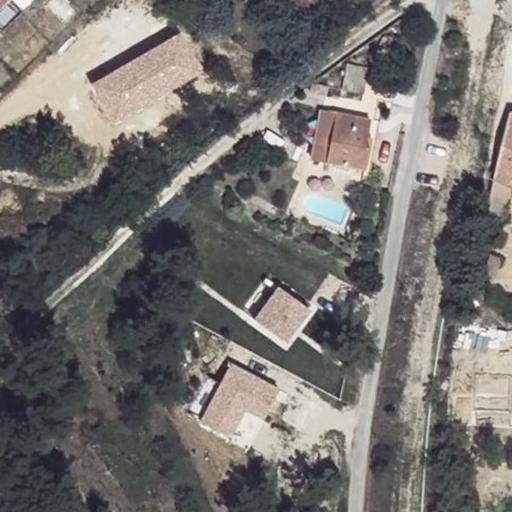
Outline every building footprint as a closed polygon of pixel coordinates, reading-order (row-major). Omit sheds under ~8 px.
[(0,0),(0,12),(13,0),(0,0)] [(343,88),(363,92),(370,66),(348,63),(343,88)] [(371,97),(385,99),(387,88),(373,85),(371,97)] [(312,86),(311,95),(328,98),(329,89),(312,86)] [(395,89),(387,88),(385,99),(394,101),(395,89)] [(323,112),(314,161),(329,164),(337,114),(323,112)] [(337,114),(329,164),(368,169),(371,147),(367,146),(372,121),(337,114)] [(368,169),(374,171),(380,121),(372,121),(367,146),(371,147),(368,169)] [(511,123),(492,212),(511,217),(511,215),(511,123)] [(492,212),(491,216),(506,225),(511,217),(492,212)] [(511,258),(503,257),(497,275),(509,279),(511,269),(511,258)]
